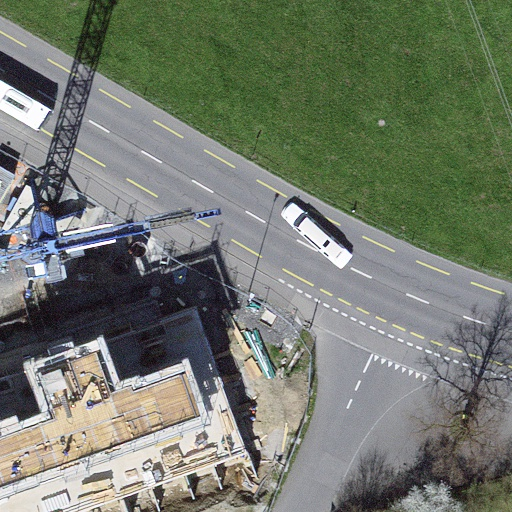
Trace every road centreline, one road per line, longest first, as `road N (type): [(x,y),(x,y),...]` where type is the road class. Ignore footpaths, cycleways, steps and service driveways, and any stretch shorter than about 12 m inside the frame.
road 1 (primary): [(403,293),(0,68)]
road 2 (residential): [(403,293),(302,511)]
